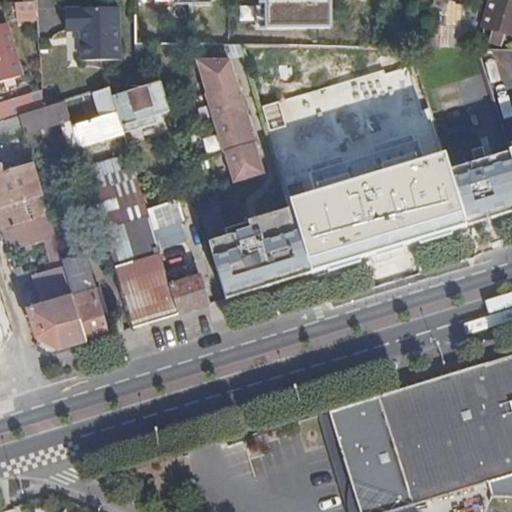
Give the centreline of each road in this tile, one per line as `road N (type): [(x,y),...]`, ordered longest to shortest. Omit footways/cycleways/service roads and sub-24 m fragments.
road 1 (primary): [(511,261),(33,409)]
road 2 (primary): [(39,449),(511,306)]
